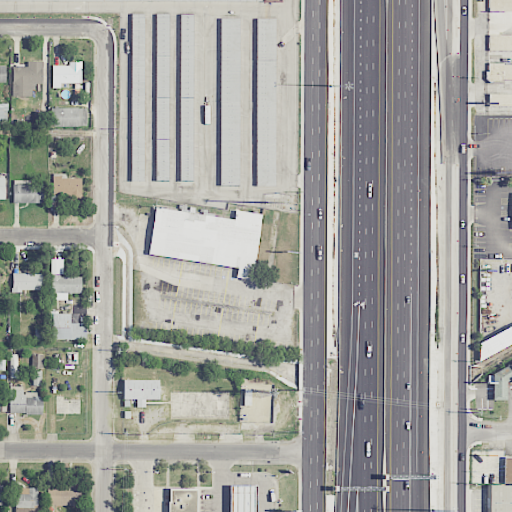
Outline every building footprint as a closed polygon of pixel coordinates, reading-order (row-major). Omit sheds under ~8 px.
[(511,12),(489,12),(489,0),(511,0),(511,12)] [(130,180),(144,180),(144,12),(130,12),(130,180)] [(169,13),(155,13),(155,181),(169,181),(169,13)] [(193,14),(179,14),(179,180),(193,180),(193,14)] [(239,17),(220,17),(220,185),(239,185),(239,17)] [(275,17),(256,17),(256,186),(275,186),(275,17)] [(511,49),(488,49),(488,32),(511,32),(511,49)] [(52,65),(52,88),(60,88),(60,83),(81,83),(81,61),(69,61),(69,65),(52,65)] [(42,62),(27,62),(27,66),(12,66),(12,96),(33,96),(33,84),(42,84),(42,62)] [(511,78),(488,78),(488,63),(511,63),(511,78)] [(511,106),(488,106),(488,93),(511,93),(511,106)] [(86,107),(50,108),(50,127),(86,126),(86,107)] [(82,178),(66,178),(66,173),(53,173),(53,197),(82,198),(82,178)] [(43,203),(43,184),(31,184),(31,180),(13,180),(13,203),(43,203)] [(148,255),(236,268),(235,276),(252,279),(261,213),(235,210),(234,218),(155,207),(148,255)] [(81,276),(63,276),(63,258),(52,258),(52,299),(67,300),(67,293),(81,293),(81,276)] [(42,291),(43,273),(12,273),(12,291),(42,291)] [(52,339),(86,340),(86,323),(77,323),(78,314),(53,313),(52,339)] [(511,341),(511,323),(474,340),(481,356),(511,341)] [(506,400),(506,380),(511,379),(511,368),(491,368),(491,400),(506,400)] [(159,379),(123,380),(123,399),(136,399),(137,407),(145,407),(145,400),(160,399),(159,379)] [(40,414),(41,392),(23,392),(23,386),(10,386),(9,413),(40,414)] [(251,405),(243,405),(244,389),(251,389),(251,405)] [(511,511),(511,484),(487,484),(486,511),(511,511)] [(47,486),(48,506),(84,505),(84,485),(47,486)] [(229,511),(229,485),(254,485),(254,511),(229,511)] [(15,511),(37,511),(37,487),(15,487),(15,511)] [(197,511),(197,488),(167,488),(167,511),(197,511)]
